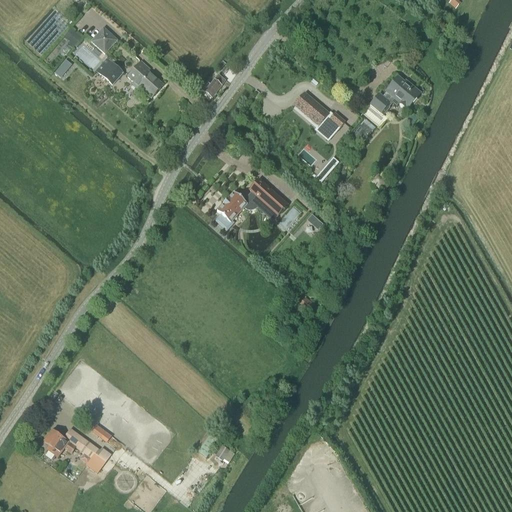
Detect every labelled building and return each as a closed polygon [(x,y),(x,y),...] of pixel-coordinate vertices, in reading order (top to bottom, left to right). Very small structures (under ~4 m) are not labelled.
[(90,43),(104,55),(116,41),(102,29),(90,43)] [(112,87),(123,75),(107,61),(97,72),(112,87)] [(140,63),(139,65),(127,78),(150,99),(162,86),(145,71),(147,69),(140,63)] [(211,99),(225,81),(218,75),(204,93),(211,99)] [(407,111),(421,94),(413,88),(412,89),(398,78),(386,93),(387,94),(383,98),(379,95),(370,106),(381,115),(390,104),(389,104),(393,99),(407,111)] [(321,96),(311,109),(329,124),(331,121),(340,128),(348,118),(340,111),(339,112),(321,96)] [(362,114),(380,129),(387,120),(369,106),(362,114)] [(329,174),(338,164),(333,160),(324,170),(329,174)] [(321,184),(325,179),(320,175),(316,180),(321,184)] [(221,216),(215,222),(226,232),(233,224),(231,223),(244,209),(245,209),(246,210),(247,211),(248,211),(249,211),(250,211),(251,211),(252,211),(253,211),(254,211),(254,210),(255,210),(256,209),(262,202),(278,217),(288,206),(258,180),(248,191),(252,194),(244,202),(233,193),(227,200),(223,205),(217,212),(221,216)] [(52,432),(44,443),(49,447),(46,450),(47,451),(44,455),(44,456),(50,461),(52,461),(55,457),(56,458),(63,448),(65,449),(64,450),(70,455),(75,449),(91,461),(85,469),(96,477),(102,469),(111,456),(101,449),(99,452),(69,430),(62,440),(52,432)]
